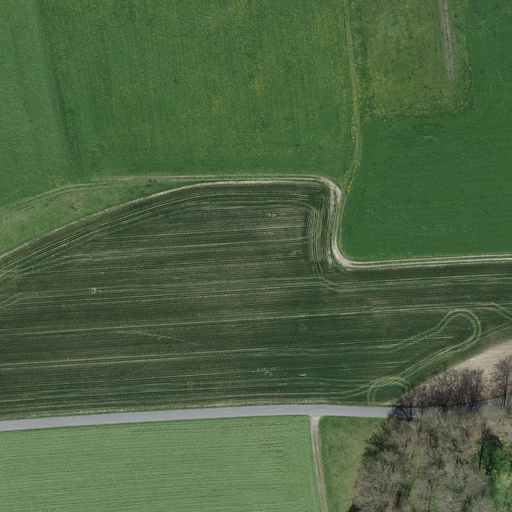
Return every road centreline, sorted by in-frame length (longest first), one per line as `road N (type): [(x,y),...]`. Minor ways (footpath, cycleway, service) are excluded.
road 1 (track): [(511,256),(347,261),(334,251),(358,140),(346,0)]
road 2 (tertiary): [(0,426),(375,411)]
road 3 (tertiary): [(511,399),(436,413),(375,411)]
